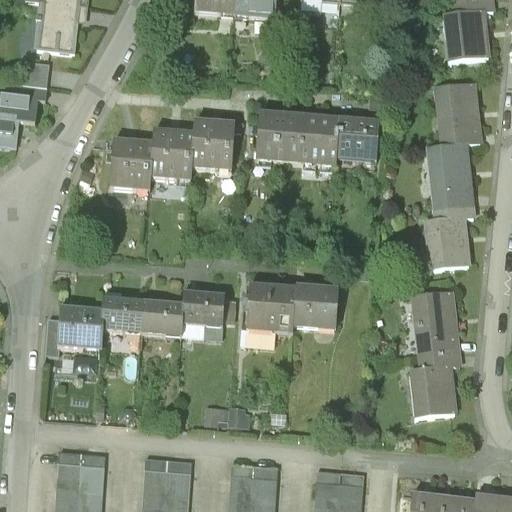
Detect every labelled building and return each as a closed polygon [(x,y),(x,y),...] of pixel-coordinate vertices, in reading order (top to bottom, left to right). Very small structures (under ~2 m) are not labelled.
[(89,0),(22,0),(21,11),(39,13),(35,58),(76,62),(79,33),(86,34),(89,0)] [(236,0),(194,0),(194,15),(235,18),(236,0)] [(277,0),(236,0),(235,18),(276,21),(277,0)] [(486,12),(495,10),(493,0),(450,0),(453,16),(486,12)] [(486,12),(453,16),(444,17),(449,63),(491,59),(486,12)] [(3,108),(37,112),(49,113),(52,86),(26,84),(25,96),(4,94),(3,108)] [(468,146),(484,145),(477,86),(433,91),(440,150),(468,146)] [(0,108),(0,147),(16,150),(17,137),(34,139),(37,112),(3,108),(0,108)] [(340,118),(259,113),(256,164),(336,169),(336,160),(340,118)] [(383,122),(340,118),(336,160),(379,164),(383,122)] [(233,173),(237,123),(195,120),(194,133),(191,170),(233,173)] [(155,130),(153,142),(150,180),(189,184),(191,170),(194,133),(155,130)] [(150,180),(153,142),(114,139),(110,190),(149,193),(150,180)] [(477,218),(468,146),(440,150),(425,152),(434,223),(466,219),(477,218)] [(16,150),(0,147),(0,156),(15,158),(16,150)] [(472,269),(466,219),(434,223),(423,224),(429,274),(472,269)] [(294,329),(297,289),(250,286),(246,331),(293,334),(294,329)] [(336,332),(339,289),(297,286),(297,289),(294,329),(336,332)] [(223,330),(226,295),(185,292),(184,305),(183,327),(223,330)] [(463,366),(455,294),(411,299),(419,371),(453,367),(463,366)] [(145,302),(105,299),(104,311),(102,333),(143,336),(145,302)] [(184,305),(145,302),(143,336),(182,339),(183,327),(184,305)] [(102,333),(104,311),(61,308),(60,323),(58,346),(101,350),(102,333)] [(58,346),(60,323),(48,322),(46,358),(57,359),(58,346)] [(453,367),(419,371),(410,372),(415,421),(458,416),(453,367)] [(59,454),(54,511),(101,511),(106,457),(59,454)] [(145,460),(141,511),(187,511),(191,464),(145,460)] [(232,466),(228,511),(274,511),(278,469),(232,466)] [(316,473),(313,511),(359,511),(362,477),(316,473)] [(432,511),(434,495),(413,493),(410,511),(432,511)] [(453,511),(455,498),(434,495),(432,511),(453,511)] [(475,511),(494,511),(496,497),(477,495),(476,500),(475,511)] [(511,511),(511,498),(496,497),(494,511),(511,511)] [(475,511),(476,500),(455,498),(453,511),(475,511)]
